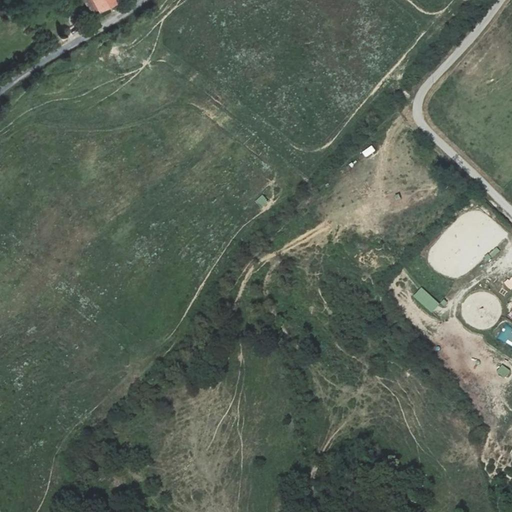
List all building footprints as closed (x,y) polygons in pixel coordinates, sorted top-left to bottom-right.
[(94,0),(100,11),(117,2),(116,0),(94,0)] [(366,158),(376,151),(371,145),(362,152),(366,158)] [(262,194),(255,201),(261,208),(268,201),(262,194)] [(432,313),(440,304),(421,287),(413,296),(432,313)] [(505,378),(510,371),(501,364),(496,371),(505,378)]
